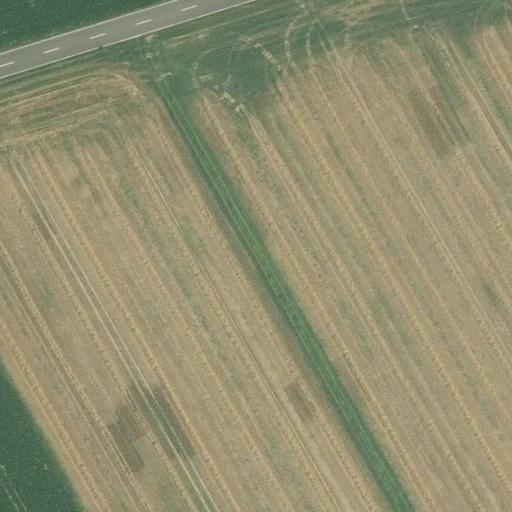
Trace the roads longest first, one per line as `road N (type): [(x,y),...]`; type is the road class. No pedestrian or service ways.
road 1 (track): [(408,511),(129,27)]
road 2 (secondary): [(216,0),(0,67)]
